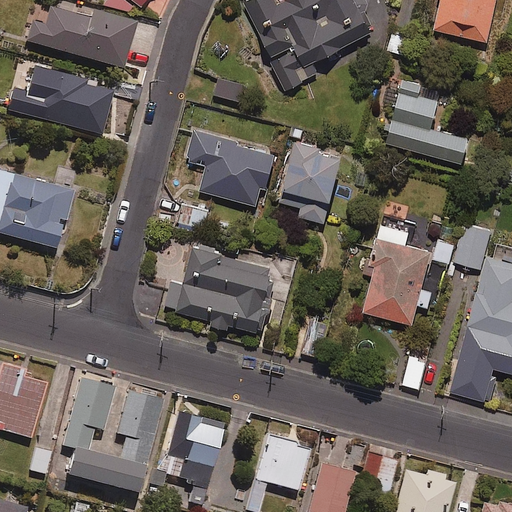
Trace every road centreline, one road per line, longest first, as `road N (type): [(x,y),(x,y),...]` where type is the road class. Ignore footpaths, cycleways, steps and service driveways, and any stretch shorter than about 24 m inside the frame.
road 1 (residential): [(102,342),(511,448)]
road 2 (residential): [(102,342),(197,0)]
